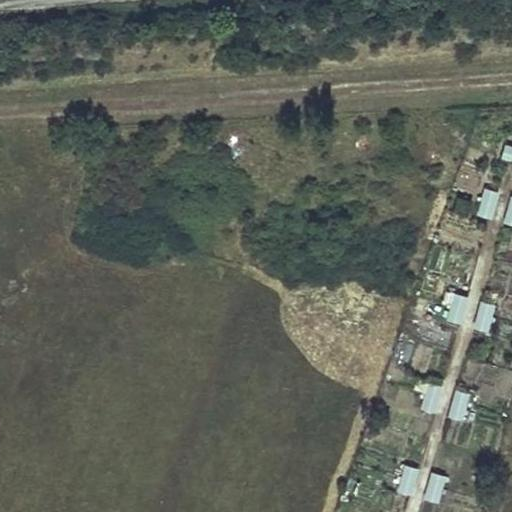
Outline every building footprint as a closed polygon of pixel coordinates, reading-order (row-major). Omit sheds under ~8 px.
[(511,159),(511,144),(504,142),(500,156),(511,159)] [(498,190),(484,186),(476,213),(491,217),(498,190)] [(511,194),(503,220),(511,222),(511,194)] [(467,295),(453,291),(446,318),(460,322),(467,295)] [(495,303),(480,299),(473,326),(487,330),(495,303)] [(441,385),(427,381),(420,408),(434,412),(441,385)] [(469,392),(455,388),(447,415),(462,419),(469,392)] [(420,467),(405,463),(398,490),(412,494),(420,467)] [(447,474),(432,470),(425,497),(439,501),(447,474)]
